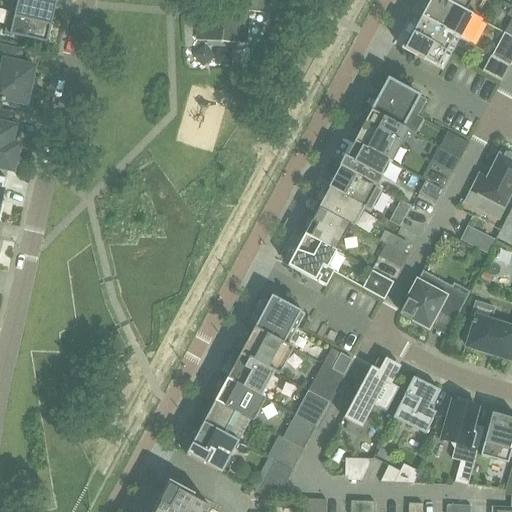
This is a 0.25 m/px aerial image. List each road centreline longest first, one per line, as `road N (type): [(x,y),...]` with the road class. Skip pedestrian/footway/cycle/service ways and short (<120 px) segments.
road 1 (unclassified): [(0,399),(88,0)]
road 2 (residential): [(239,266),(437,367),(511,393)]
road 3 (residential): [(239,266),(359,43)]
road 4 (residential): [(135,458),(239,266)]
road 5 (residential): [(359,43),(511,129)]
